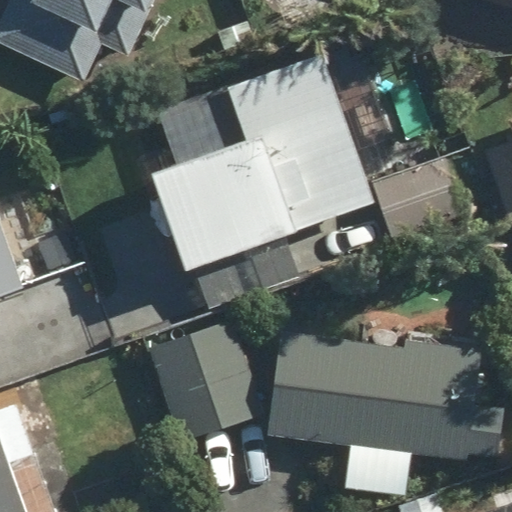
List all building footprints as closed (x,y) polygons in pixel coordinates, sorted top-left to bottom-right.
[(0,55),(75,88),(92,47),(128,68),(156,0),(3,0),(0,7),(0,55)] [(511,0),(433,0),(511,22),(511,0)] [(218,162),(133,189),(160,277),(282,239),(280,235),(358,211),(312,65),(199,100),(218,162)] [(495,145),(471,153),(511,256),(511,119),(489,128),(495,145)] [(71,234),(28,250),(52,314),(95,298),(71,234)] [(0,302),(16,298),(0,247),(0,302)] [(469,256),(383,281),(395,322),(481,297),(469,256)] [(222,316),(135,347),(171,448),(258,418),(222,316)] [(264,394),(259,441),(337,449),(333,493),(400,500),(404,457),(479,464),(484,417),(264,394)] [(0,511),(51,511),(8,408),(0,411),(0,511)]
